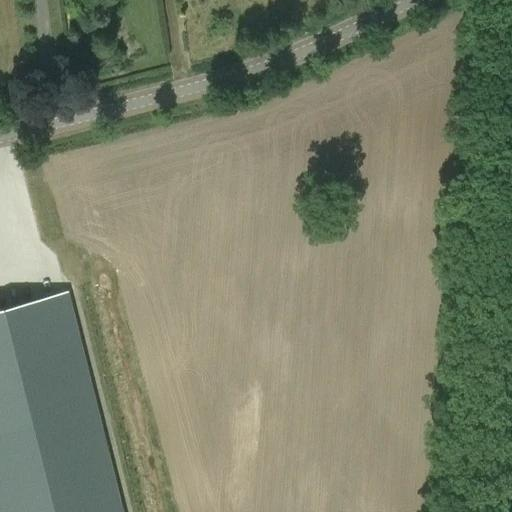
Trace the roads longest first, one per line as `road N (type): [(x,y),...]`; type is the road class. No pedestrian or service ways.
road 1 (tertiary): [(414,0),(230,78),(0,137)]
road 2 (unclassified): [(480,511),(511,76)]
